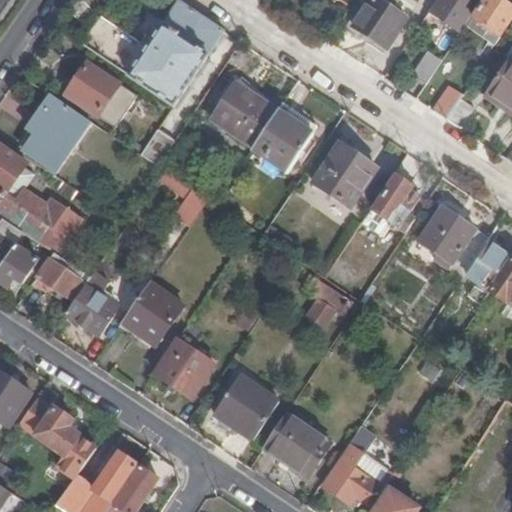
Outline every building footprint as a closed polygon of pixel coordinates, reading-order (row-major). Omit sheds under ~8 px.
[(400,0),(374,0),(355,29),(387,50),(409,18),(395,9),(400,0)] [(439,0),(433,10),(464,31),(474,17),(471,15),(480,0),(439,0)] [(487,0),(472,23),(486,33),(489,28),(502,36),(511,20),(511,7),(501,0),(487,0)] [(209,57),(226,33),(179,3),(164,27),(209,57)] [(175,109),(209,57),(164,27),(130,78),(175,109)] [(489,28),(486,33),(499,41),(502,36),(489,28)] [(414,75),(429,84),(445,60),(431,50),(414,75)] [(511,57),(487,94),(502,105),(506,101),(511,105),(511,57)] [(138,97),(88,65),(66,96),(116,129),(138,97)] [(254,150),(278,113),(237,87),(213,123),(254,150)] [(449,95),(436,113),(447,121),(459,102),(449,95)] [(92,125),(53,98),(43,113),(50,118),(37,137),(26,155),(57,176),(92,125)] [(463,101),(448,121),(463,131),(477,110),(463,101)] [(511,105),(506,101),(502,105),(511,111),(511,105)] [(30,133),(37,137),(50,118),(43,113),(30,133)] [(312,136),(278,113),(254,150),(252,152),(286,175),(312,136)] [(159,169),(176,143),(160,132),(142,158),(159,169)] [(377,171),(341,146),(315,185),(351,210),(377,171)] [(0,216),(6,221),(5,223),(11,226),(25,236),(55,256),(58,258),(83,220),(54,200),(49,206),(45,212),(22,197),(25,192),(16,186),(26,171),(28,166),(0,147),(0,216)] [(35,177),(26,171),(16,186),(25,192),(27,190),(35,177)] [(207,201),(166,173),(160,182),(183,197),(182,199),(186,202),(200,211),(207,201)] [(407,234),(417,220),(410,215),(421,197),(412,191),(414,188),(398,177),(375,211),(390,222),(407,234)] [(263,206),(234,187),(220,207),(249,226),(263,206)] [(27,190),(25,192),(22,197),(45,212),(49,206),(27,190)] [(186,202),(176,217),(189,227),(200,211),(186,202)] [(467,274),(490,239),(443,207),(420,243),(446,260),(450,263),(467,274)] [(364,223),(381,235),(390,222),(375,211),(373,210),(364,223)] [(0,271),(16,248),(25,236),(11,226),(1,239),(0,238),(0,271)] [(297,243),(272,227),(263,238),(288,255),(297,243)] [(250,236),(241,251),(252,259),(262,244),(250,236)] [(491,292),(511,261),(511,260),(489,245),(468,277),(491,292)] [(0,283),(9,290),(15,281),(23,287),(39,263),(16,248),(0,271),(0,283)] [(262,259),(257,266),(267,274),(272,267),(262,259)] [(75,305),(92,280),(86,276),(82,281),(52,261),(38,280),(75,305)] [(511,261),(491,292),(511,306),(511,261)] [(113,278),(100,269),(92,280),(75,305),(66,316),(100,339),(120,310),(101,297),(113,278)] [(300,285),(289,278),(277,295),(288,303),(300,285)] [(352,306),(314,280),(305,293),(319,302),(308,318),(326,330),(337,314),(343,318),(352,306)] [(149,285),(124,322),(146,337),(157,344),(182,307),(149,285)] [(253,303),(238,325),(252,333),(266,312),(253,303)] [(121,326),(144,341),(146,337),(124,322),(121,326)] [(206,341),(188,330),(180,343),(196,354),(201,348),(206,341)] [(216,367),(207,361),(196,354),(180,343),(158,378),(193,402),(216,367)] [(196,354),(207,361),(211,355),(201,348),(196,354)] [(0,423),(9,429),(32,395),(15,384),(9,380),(0,374),(0,423)] [(18,379),(12,375),(9,380),(15,384),(18,379)] [(232,421),(255,436),(277,403),(241,379),(216,416),(229,425),(232,421)] [(55,410),(39,399),(20,426),(36,437),(55,410)] [(80,476),(97,451),(79,439),(80,437),(69,429),(74,423),(55,410),(36,437),(65,458),(58,469),(76,482),(80,476)] [(335,444),(289,413),(267,447),(313,478),(335,444)] [(252,440),(255,436),(232,421),(229,425),(252,440)] [(362,429),(350,447),(352,449),(365,457),(376,439),(362,429)] [(367,505),(377,491),(380,486),(357,470),(365,457),(352,449),(325,488),(352,506),(358,499),(367,505)] [(64,511),(106,511),(137,465),(120,454),(109,469),(106,475),(97,488),(80,476),(76,482),(58,508),(64,511)] [(380,486),(389,472),(365,457),(357,470),(380,486)] [(109,469),(104,466),(101,471),(106,475),(109,469)] [(159,481),(142,469),(116,507),(123,511),(138,511),(144,502),(148,496),(159,481)] [(377,491),(381,494),(393,475),(389,472),(380,486),(377,491)] [(0,511),(12,495),(0,487),(0,511)] [(418,511),(419,510),(391,491),(376,511),(418,511)] [(149,506),(153,500),(148,496),(144,502),(149,506)]
